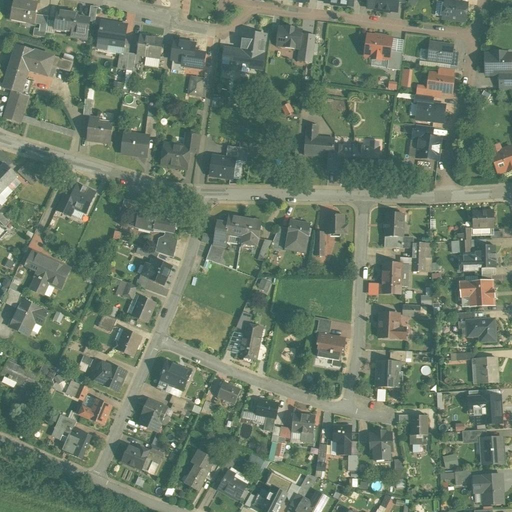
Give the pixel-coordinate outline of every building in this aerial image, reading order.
[(38,5),(14,0),(10,20),(40,26),(41,16),(37,15),(36,15),(38,5)] [(368,0),(367,9),(377,10),(377,11),(382,12),(383,0),(368,0)] [(383,0),(382,12),(387,12),(387,11),(397,13),(398,4),(398,0),(383,0)] [(455,3),(445,2),(445,3),(443,19),(465,22),(467,4),(455,3)] [(78,14),(57,11),(55,30),(71,32),(70,38),(87,40),(90,20),(78,18),(78,14)] [(46,34),(48,17),(41,16),(40,26),(39,33),(46,34)] [(115,24),(101,22),(97,49),(107,50),(108,44),(124,47),(127,26),(121,25),(121,26),(115,25),(115,24)] [(294,28),(287,27),(287,28),(279,27),(276,47),(299,50),(300,50),(302,34),(302,30),(294,29),(294,28)] [(266,36),(245,33),(244,41),(243,41),(241,49),(243,49),(242,51),(241,63),(242,63),(262,66),(266,36)] [(316,36),(302,34),(300,50),(299,50),(297,62),(312,64),(316,36)] [(386,37),(375,36),(375,37),(368,36),(366,52),(373,53),(372,59),(381,60),(381,58),(389,59),(391,42),(391,39),(386,38),(386,37)] [(163,40),(140,37),(137,56),(160,59),(163,40)] [(195,45),(175,42),(172,60),(188,63),(188,68),(203,71),(205,57),(193,55),(195,45)] [(454,46),(430,43),(428,61),(451,64),(454,46)] [(53,57),(16,46),(3,89),(12,92),(4,119),(20,124),(21,122),(23,116),(33,83),(26,81),(29,71),(53,79),(56,69),(70,73),(73,63),(53,57)] [(242,51),(225,49),(223,65),(242,68),(242,63),(241,63),(242,51)] [(129,54),(122,53),(120,70),(127,71),(129,54)] [(511,53),(485,54),(486,75),(511,74),(511,53)] [(136,55),(129,54),(127,71),(133,72),(136,55)] [(403,70),(400,87),(409,89),(412,71),(403,70)] [(439,74),(430,73),(428,91),(451,94),(454,76),(453,76),(439,74)] [(204,80),(191,78),(189,95),(201,97),(204,80)] [(433,98),(415,96),(415,100),(414,104),(418,105),(418,103),(432,105),(433,98)] [(92,101),(85,100),(83,116),(90,116),(92,101)] [(432,105),(418,103),(418,105),(414,104),(414,105),(412,104),(410,116),(416,117),(416,120),(443,123),(445,107),(432,105)] [(288,104),(280,107),(285,116),(292,112),(288,104)] [(75,132),(23,116),(21,122),(73,138),(75,132)] [(158,119),(148,118),(146,134),(156,136),(158,119)] [(112,125),(99,124),(99,120),(89,119),(87,140),(96,141),(110,142),(110,143),(111,143),(113,122),(112,122),(112,125)] [(379,149),(353,147),(353,148),(334,147),(335,140),(317,138),(318,126),(307,125),(306,137),(305,137),(304,156),(329,158),(328,170),(341,171),(342,158),(352,159),(352,170),(378,172),(379,149)] [(433,128),(417,126),(416,132),(413,132),(412,140),(419,141),(420,136),(432,138),(433,128)] [(149,137),(125,134),(122,154),(146,157),(149,137)] [(200,136),(188,135),(185,150),(189,150),(189,153),(197,154),(200,136)] [(432,138),(420,136),(419,141),(417,159),(438,161),(441,139),(432,138)] [(175,147),(166,146),(165,147),(162,165),(177,167),(178,168),(185,169),(186,168),(189,153),(189,150),(185,150),(176,149),(175,147)] [(248,150),(239,148),(237,162),(246,163),(248,150)] [(511,148),(492,154),(498,174),(507,171),(507,172),(511,170),(511,148)] [(235,161),(213,158),(210,176),(232,179),(235,161)] [(5,165),(0,170),(0,180),(7,187),(17,176),(5,165)] [(32,177),(23,168),(18,173),(27,182),(32,177)] [(82,188),(77,186),(72,198),(68,205),(74,207),(86,213),(95,194),(88,191),(88,189),(83,186),(82,188)] [(68,205),(72,198),(63,194),(56,210),(70,217),(74,207),(68,205)] [(138,203),(124,200),(121,214),(135,217),(136,213),(140,214),(142,207),(137,206),(138,203)] [(154,229),(158,214),(159,210),(142,206),(142,207),(140,214),(137,228),(153,232),(154,229)] [(485,211),(485,212),(472,212),(473,229),(494,228),(494,211),(485,211)] [(158,214),(154,229),(165,231),(165,232),(174,234),(176,227),(177,228),(179,219),(158,214)] [(404,215),(386,214),(385,237),(403,238),(404,215)] [(245,219),(229,216),(227,224),(217,223),(214,242),(224,244),(226,237),(228,237),(229,234),(242,236),(245,219)] [(344,216),(327,216),(327,235),(344,235),(344,234),(347,234),(347,226),(344,226),(344,216)] [(262,222),(245,219),(242,236),(241,244),(258,247),(262,222)] [(310,225),(291,222),(286,246),(305,250),(310,225)] [(279,229),(271,247),(270,249),(281,251),(285,230),(279,229)] [(470,229),(461,230),(462,241),(470,241),(470,229)] [(165,245),(158,243),(155,253),(158,254),(174,259),(178,241),(167,239),(165,245)] [(272,242),(265,240),(259,255),(266,257),(272,242)] [(462,241),(459,242),(460,254),(471,253),(470,241),(462,241)] [(324,245),(315,244),(315,256),(324,257),(324,245)] [(425,244),(413,244),(413,259),(425,259),(425,244)] [(224,251),(212,247),(208,260),(227,267),(229,260),(222,258),(224,251)] [(495,247),(476,247),(477,260),(464,260),(464,271),(478,271),(478,269),(481,269),(495,269),(495,247)] [(155,253),(145,249),(143,256),(157,258),(158,254),(155,253)] [(38,257),(26,252),(21,264),(32,269),(37,259),(43,261),(38,258),(38,257)] [(425,259),(413,259),(412,272),(424,273),(425,259)] [(56,266),(43,260),(43,261),(35,278),(36,278),(31,290),(43,295),(42,294),(47,283),(52,285),(61,289),(70,270),(57,264),(56,266)] [(172,267),(156,260),(153,267),(148,265),(143,277),(148,279),(163,286),(172,267)] [(408,265),(384,264),(383,285),(379,285),(378,294),(400,295),(401,287),(408,287),(408,265)] [(261,278),(257,289),(267,293),(271,282),(261,278)] [(461,297),(493,295),(493,292),(492,292),(492,282),(460,284),(461,297)] [(137,288),(127,284),(122,296),(132,300),(137,288)] [(22,294),(10,288),(3,303),(16,309),(22,294)] [(493,295),(461,297),(462,308),(493,306),(493,298),(494,298),(494,297),(493,297),(493,295)] [(430,296),(419,296),(419,304),(429,304),(430,296)] [(156,304),(140,297),(132,317),(147,324),(148,322),(149,322),(151,316),(156,304)] [(48,313),(22,301),(10,327),(28,336),(36,320),(43,323),(48,313)] [(113,317),(116,310),(108,307),(105,314),(113,317)] [(420,307),(403,307),(403,316),(420,317),(420,307)] [(245,313),(239,327),(245,329),(251,315),(245,313)] [(474,313),(458,314),(458,323),(464,323),(464,320),(474,319),(474,313)] [(399,315),(379,314),(378,338),(405,339),(406,329),(399,329),(399,315)] [(117,320),(104,315),(98,328),(111,333),(117,320)] [(332,321),(314,318),(313,320),(319,321),(316,339),(319,339),(319,336),(329,337),(332,321)] [(494,320),(467,322),(468,338),(480,337),(480,343),(496,342),(494,320)] [(248,326),(246,336),(244,335),(241,349),(238,348),(237,356),(239,357),(256,361),(262,329),(248,326)] [(141,338),(125,331),(119,344),(116,343),(114,349),(116,350),(116,351),(133,358),(141,338)] [(329,337),(319,336),(319,339),(318,344),(319,345),(318,354),(317,358),(339,362),(340,358),(341,349),(343,349),(344,340),(329,337)] [(406,352),(390,351),(390,363),(400,363),(406,363),(406,352)] [(108,357),(96,352),(94,357),(106,363),(108,357)] [(474,353),(457,354),(457,362),(474,361),(474,353)] [(81,356),(77,371),(93,375),(97,360),(81,356)] [(497,359),(477,360),(477,369),(479,369),(480,385),(498,383),(497,374),(497,373),(497,359)] [(38,376),(7,362),(1,374),(5,376),(9,378),(11,379),(19,382),(16,389),(11,399),(23,405),(34,382),(35,383),(38,376)] [(191,373),(167,362),(159,381),(160,381),(157,388),(156,388),(156,389),(166,393),(166,392),(169,385),(183,391),(191,373)] [(390,363),(377,362),(376,388),(398,389),(400,363),(390,363)] [(110,367),(102,363),(94,382),(102,385),(102,386),(118,392),(127,373),(110,366),(110,367)] [(58,369),(51,366),(44,379),(52,383),(58,369)] [(19,382),(11,379),(11,381),(8,379),(9,378),(5,376),(2,383),(16,389),(19,382)] [(241,391),(229,386),(229,385),(223,383),(218,397),(235,404),(241,391)] [(80,386),(77,384),(72,396),(75,397),(75,398),(83,402),(89,389),(80,385),(80,386)] [(375,402),(383,402),(384,390),(376,390),(375,402)] [(188,402),(166,392),(166,393),(173,396),(169,403),(173,405),(184,410),(188,402)] [(437,411),(444,410),(442,396),(435,397),(437,411)] [(469,399),(468,399),(469,411),(481,410),(482,424),(481,424),(481,425),(502,424),(502,423),(501,423),(500,406),(501,406),(500,397),(485,398),(469,399)] [(112,407),(97,400),(92,412),(88,420),(104,426),(112,407)] [(168,409),(149,401),(142,416),(161,425),(165,416),(168,409)] [(204,401),(200,413),(209,416),(213,404),(204,401)] [(278,405),(259,401),(256,416),(275,419),(278,405)] [(184,410),(173,405),(171,411),(185,417),(187,411),(184,410)] [(92,412),(83,408),(79,416),(88,420),(92,412)] [(315,417),(294,415),(292,433),(302,434),(313,435),(315,417)] [(90,436),(74,429),(76,422),(62,416),(54,433),(53,437),(60,440),(63,433),(69,435),(69,437),(63,452),(80,460),(90,436)] [(161,425),(142,416),(139,424),(158,432),(161,425)] [(427,417),(411,417),(412,436),(427,436),(427,417)] [(241,420),(234,418),(231,427),(238,429),(241,420)] [(346,428),(333,427),(333,442),(338,442),(338,456),(348,456),(350,456),(351,443),(352,442),(352,427),(346,427),(346,428)] [(486,431),(462,432),(463,442),(481,441),(481,438),(487,437),(486,431)] [(384,432),(376,432),(377,435),(370,435),(371,453),(374,453),(374,461),(390,460),(389,452),(392,452),(391,434),(385,434),(384,432)] [(313,435),(302,434),(301,442),(312,443),(313,435)] [(502,439),(483,440),(484,455),(482,455),(483,465),(504,464),(503,463),(502,447),(502,439)] [(359,442),(352,442),(351,443),(350,456),(348,456),(348,472),(358,472),(359,442)] [(327,446),(319,445),(317,463),(325,464),(327,446)] [(166,452),(151,446),(149,452),(164,458),(166,452)] [(140,452),(129,447),(122,462),(141,470),(146,460),(148,455),(149,452),(142,448),(140,452)] [(216,461),(198,451),(191,463),(195,466),(185,484),(198,492),(203,484),(207,477),(209,473),(216,462),(216,461)] [(255,466),(253,471),(262,474),(268,462),(250,454),(246,462),(255,466)] [(454,455),(441,457),(443,468),(456,466),(454,455)] [(146,460),(141,470),(148,473),(152,463),(146,460)] [(402,460),(394,461),(395,481),(405,480),(402,460)] [(223,465),(216,462),(209,473),(207,477),(214,481),(223,465)] [(231,470),(223,465),(214,481),(221,485),(227,476),(231,470)] [(471,472),(455,473),(456,486),(462,486),(462,482),(471,482),(471,472)] [(316,478),(308,475),(301,488),(309,492),(316,478)] [(227,476),(221,485),(220,489),(239,500),(247,486),(238,482),(227,476)] [(502,476),(483,477),(483,478),(474,478),(475,494),(483,493),(484,505),(503,504),(502,476)] [(301,488),(292,483),(289,489),(292,491),(286,500),(291,503),(301,488)] [(286,495),(273,488),(263,508),(270,511),(277,511),(281,506),(280,506),(286,495)] [(291,503),(290,505),(298,509),(304,499),(305,500),(309,492),(301,488),(291,503)] [(316,493),(310,503),(305,500),(304,499),(298,509),(297,511),(321,511),(328,500),(316,493)]
